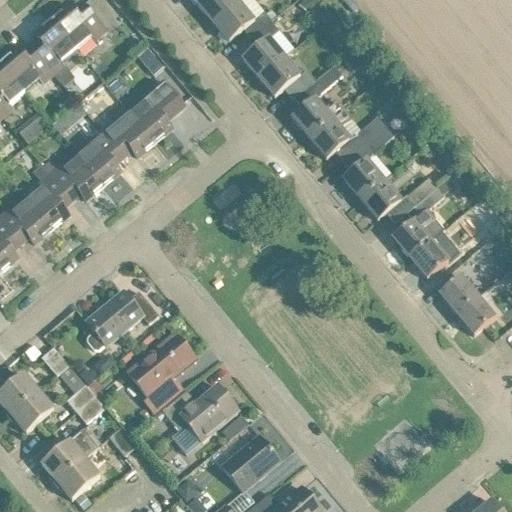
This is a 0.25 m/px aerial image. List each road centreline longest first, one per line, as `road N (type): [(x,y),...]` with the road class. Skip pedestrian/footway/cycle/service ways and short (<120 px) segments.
road 1 (residential): [(360,511),(134,238)]
road 2 (residential): [(481,402),(256,133)]
road 3 (residential): [(0,351),(134,238)]
road 4 (residential): [(256,133),(144,0)]
road 5 (residential): [(134,238),(256,133)]
